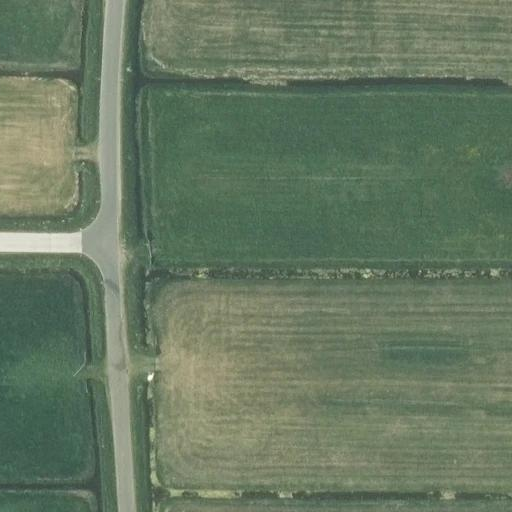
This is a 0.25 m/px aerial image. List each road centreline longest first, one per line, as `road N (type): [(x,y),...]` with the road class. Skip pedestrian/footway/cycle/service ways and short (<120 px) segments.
road 1 (unclassified): [(126,511),(107,245)]
road 2 (unclassified): [(107,245),(113,0)]
